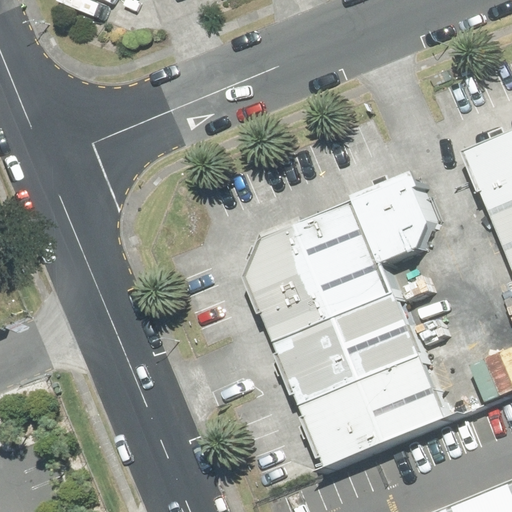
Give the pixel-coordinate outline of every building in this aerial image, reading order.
[(511,151),(483,163),(511,236),(511,151)] [(425,178),(366,201),(389,258),(447,236),(425,178)] [(261,266),(283,320),(396,275),(389,258),(366,201),(273,235),(261,266)] [(283,320),(313,394),(426,350),(396,275),(283,320)] [(313,394),(343,469),(456,424),(426,350),(313,394)] [(511,511),(511,498),(477,511),(511,511)]
